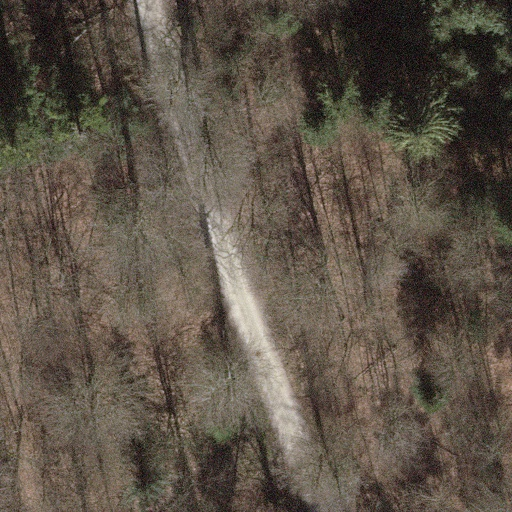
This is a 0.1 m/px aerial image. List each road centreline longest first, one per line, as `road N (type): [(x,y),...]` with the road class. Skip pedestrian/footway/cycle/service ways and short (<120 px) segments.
road 1 (track): [(146,0),(224,252),(318,511)]
road 2 (track): [(0,482),(97,497),(291,447)]
